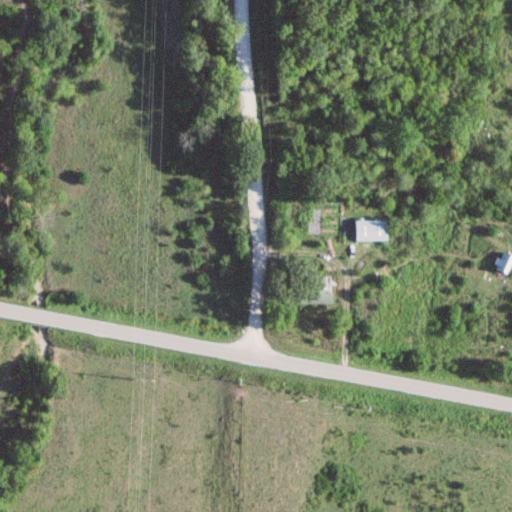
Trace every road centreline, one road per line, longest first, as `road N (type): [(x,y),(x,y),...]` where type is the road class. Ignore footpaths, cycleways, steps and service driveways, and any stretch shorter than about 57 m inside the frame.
road 1 (secondary): [(511,407),(0,314)]
road 2 (residential): [(254,360),(258,192),(241,0)]
road 3 (residential): [(260,266),(316,255),(351,280),(345,377)]
